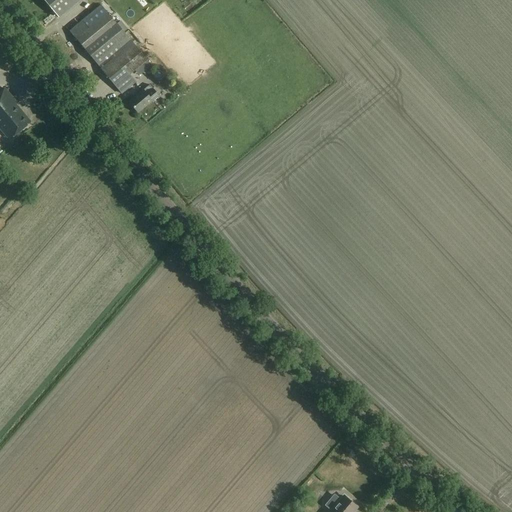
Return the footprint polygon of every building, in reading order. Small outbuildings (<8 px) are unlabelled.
[(80,0),(44,0),(59,18),(80,0)] [(147,61),(101,5),(70,31),(122,94),(137,82),(130,75),(147,61)] [(160,97),(150,85),(144,90),(144,89),(138,94),(139,95),(130,102),(139,113),(153,101),(154,103),(160,97)] [(16,102),(4,89),(0,92),(0,127),(5,133),(5,132),(11,139),(30,122),(15,104),(16,102)] [(0,217),(0,223),(4,228),(13,222),(6,213),(0,217)] [(353,511),(359,506),(346,496),(343,500),(339,496),(335,497),(330,502),(330,506),(334,510),(332,511),(353,511)]
